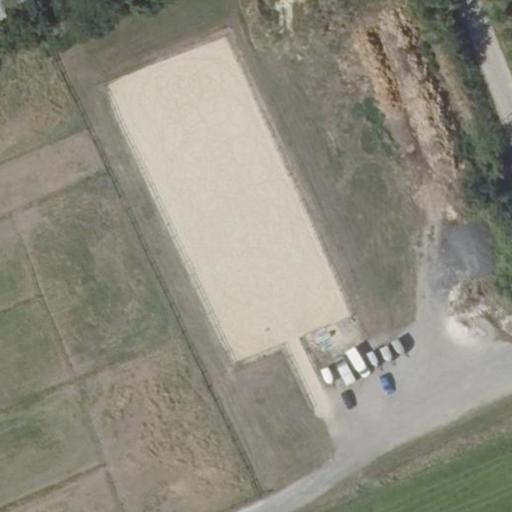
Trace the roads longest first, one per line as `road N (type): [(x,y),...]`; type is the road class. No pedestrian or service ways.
road 1 (track): [(267,511),(326,484),(343,445),(511,376)]
road 2 (unclassified): [(455,0),(511,138)]
